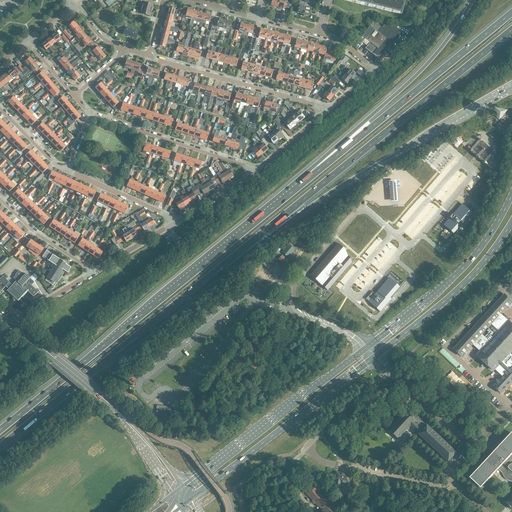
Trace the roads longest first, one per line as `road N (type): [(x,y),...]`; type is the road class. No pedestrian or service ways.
road 1 (motorway): [(304,178),(0,429)]
road 2 (motorway): [(219,269),(511,29)]
road 3 (motorway): [(219,269),(323,196),(498,93)]
road 4 (motorway): [(0,446),(219,269)]
road 5 (motorway): [(511,11),(304,178)]
road 6 (motorway): [(471,0),(438,49),(304,178)]
road 7 (primary): [(192,499),(375,356)]
road 8 (primary): [(367,347),(184,486)]
road 9 (primary): [(511,193),(462,268),(367,347)]
road 10 (primary): [(375,356),(458,288),(511,221)]
road 11 (residential): [(327,108),(148,57)]
road 12 (residential): [(257,168),(90,113)]
road 13 (unclassified): [(331,463),(311,452),(311,441),(389,371),(375,356)]
road 14 (secondary): [(120,413),(11,324)]
road 15 (unclassified): [(294,305),(294,282),(360,206)]
road 16 (residential): [(66,169),(178,220)]
